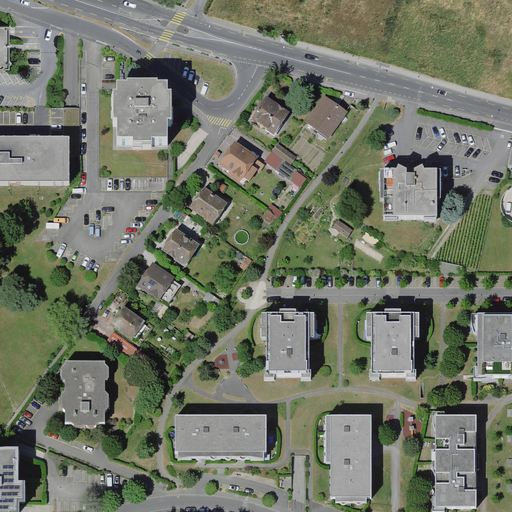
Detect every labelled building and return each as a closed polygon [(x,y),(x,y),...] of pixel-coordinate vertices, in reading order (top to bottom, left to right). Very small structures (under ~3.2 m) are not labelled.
[(115,87),(117,145),(165,143),(163,86),(115,87)] [(321,96),(299,122),(321,141),(343,115),(321,96)] [(265,99),(249,123),(270,137),(286,113),(265,99)] [(0,183),(65,183),(65,138),(0,138),(0,183)] [(265,156),(242,140),(225,164),(248,180),(265,156)] [(306,178),(313,168),(279,143),(271,152),(306,178)] [(382,226),(437,226),(437,174),(382,173),(382,226)] [(228,200),(205,184),(189,207),(213,223),(228,200)] [(284,213),(273,204),(263,217),(274,226),(284,213)] [(355,230),(340,220),(334,228),(349,238),(355,230)] [(200,242),(176,227),(161,250),(184,265),(200,242)] [(245,272),(253,262),(240,252),(232,262),(245,272)] [(174,278),(151,262),(135,285),(159,301),(160,298),(169,304),(181,286),(173,280),(174,278)] [(204,301),(217,309),(222,302),(209,293),(204,301)] [(144,321),(121,305),(108,324),(131,340),(144,321)] [(314,314),(296,313),(296,310),(279,309),(279,314),(263,314),(263,338),(268,339),(267,376),(309,376),(310,340),(314,340),(314,314)] [(420,313),(401,313),(401,309),(385,309),(385,314),(366,314),(366,340),(371,340),(370,378),(415,378),(415,340),(420,340),(420,313)] [(511,315),(480,316),(481,379),(511,377),(511,315)] [(102,334),(105,321),(95,318),(92,331),(102,334)] [(107,358),(67,358),(67,360),(62,363),(63,374),(67,377),(67,387),(63,391),(63,403),(67,407),(67,419),(73,419),(78,424),(97,424),(101,419),(107,419),(107,407),(111,404),(112,392),(107,387),(107,378),(112,374),(112,364),(107,361),(107,358)] [(165,382),(169,376),(164,373),(159,379),(165,382)] [(377,411),(336,411),(335,503),(377,503),(377,411)] [(273,454),(273,413),(181,413),(181,454),(273,454)] [(481,417),(439,417),(439,510),(481,510),(481,417)] [(21,451),(0,450),(0,511),(19,511),(20,503),(28,503),(29,485),(20,485),(21,451)]
